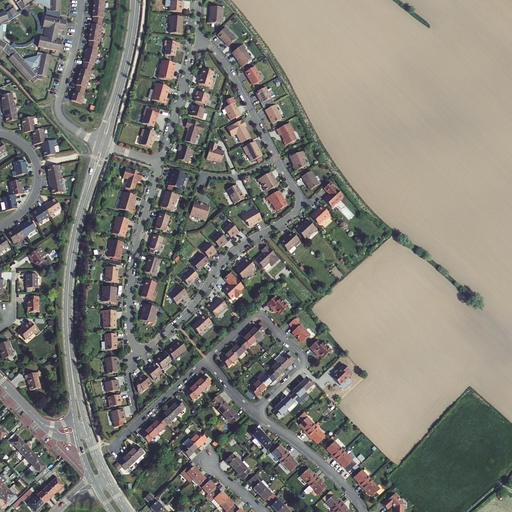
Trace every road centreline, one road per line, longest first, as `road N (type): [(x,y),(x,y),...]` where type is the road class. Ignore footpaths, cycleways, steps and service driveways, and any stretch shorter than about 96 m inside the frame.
road 1 (residential): [(137,348),(177,321),(232,253),(299,204)]
road 2 (residential): [(137,348),(130,285),(157,162)]
road 3 (residential): [(81,0),(57,110),(98,142)]
road 4 (residential): [(363,511),(305,449),(254,413)]
road 5 (residential): [(254,413),(303,358),(265,317),(251,317)]
road 6 (residential): [(203,40),(232,75),(276,158)]
road 7 (residential): [(116,452),(118,440),(205,359)]
road 8 (residential): [(157,162),(203,40)]
road 9 (secondary): [(67,324),(71,253),(86,196)]
road 10 (residential): [(2,133),(32,152),(38,181),(25,209),(0,227)]
